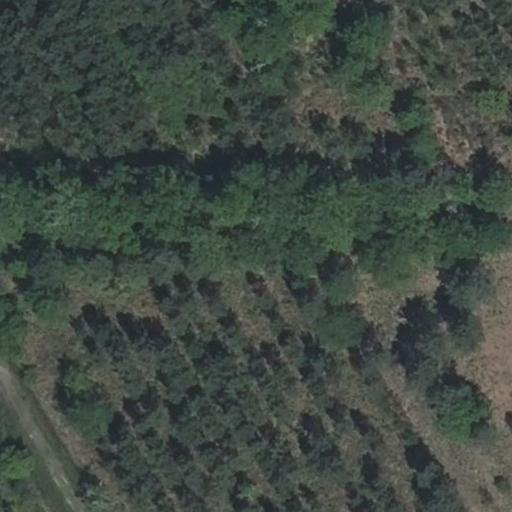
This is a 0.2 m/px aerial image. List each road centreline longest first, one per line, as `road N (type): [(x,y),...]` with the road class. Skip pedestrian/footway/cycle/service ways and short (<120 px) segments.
road 1 (track): [(511,215),(0,238)]
road 2 (track): [(0,377),(79,511)]
